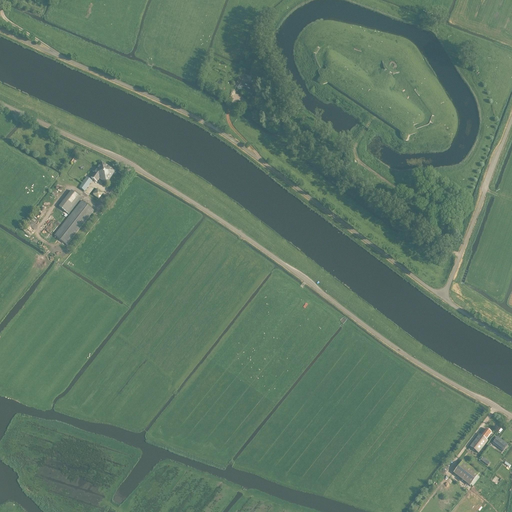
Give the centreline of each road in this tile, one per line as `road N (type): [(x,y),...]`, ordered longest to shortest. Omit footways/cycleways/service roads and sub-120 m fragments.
road 1 (tertiary): [(511,415),(423,366),(159,181),(0,102)]
road 2 (unclassified): [(442,298),(202,120),(0,29)]
road 3 (unclassified): [(442,298),(511,118)]
